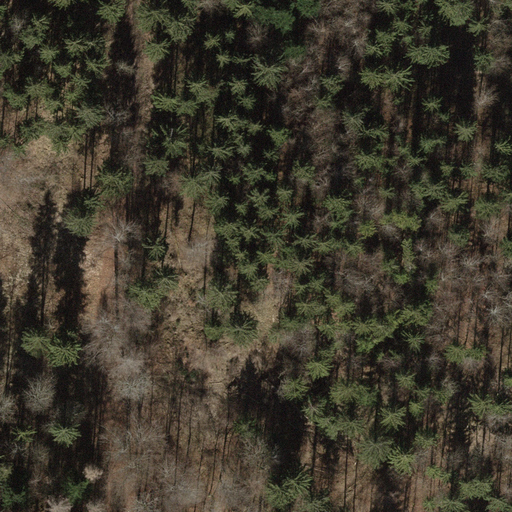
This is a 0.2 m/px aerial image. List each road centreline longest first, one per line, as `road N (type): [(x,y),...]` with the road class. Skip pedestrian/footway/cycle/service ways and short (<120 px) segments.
road 1 (track): [(123,511),(110,364),(133,134)]
road 2 (track): [(318,511),(419,431),(500,347),(511,306)]
